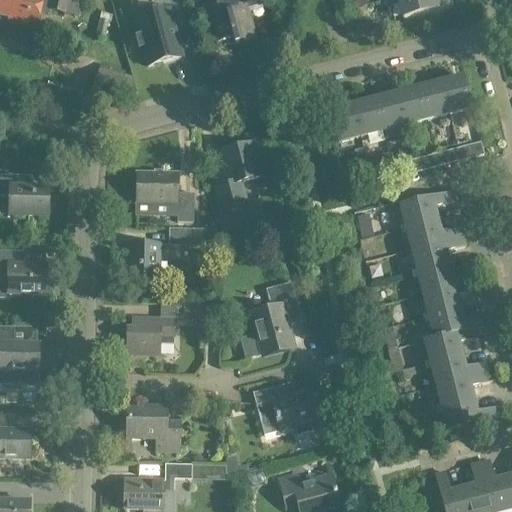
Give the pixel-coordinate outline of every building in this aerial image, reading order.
[(81,1),(77,0),(51,0),(52,1),(48,0),(0,0),(0,19),(10,22),(9,25),(38,32),(41,16),(49,18),(50,12),(77,18),(81,1)] [(220,0),(207,4),(218,44),(233,40),(235,46),(254,41),(247,12),(262,8),(259,0),(220,0)] [(395,0),(392,1),(393,5),(398,3),(403,22),(454,9),(451,0),(442,0),(431,3),(430,0),(395,0)] [(148,70),(183,60),(170,12),(135,21),(140,39),(135,40),(139,53),(143,52),(148,70)] [(100,74),(95,89),(118,96),(129,100),(135,81),(124,78),(126,74),(103,67),(100,74)] [(442,86),(450,117),(472,112),(464,80),(442,86)] [(49,86),(46,95),(80,103),(82,94),(49,86)] [(419,91),(428,123),(450,117),(442,86),(419,91)] [(397,97),(405,129),(428,123),(419,91),(397,97)] [(375,103),(383,135),(405,129),(397,97),(375,103)] [(352,109),(361,140),(383,135),(375,103),(352,109)] [(361,140),(352,109),(330,114),(338,146),(361,140)] [(474,161),(484,159),(481,146),(471,149),(474,161)] [(252,148),(221,156),(230,187),(215,192),(222,217),(247,210),(240,186),(261,180),(252,148)] [(369,173),(366,162),(363,151),(354,154),(360,175),(369,173)] [(446,155),(436,158),(439,170),(449,168),(446,155)] [(439,170),(436,158),(427,160),(430,173),(439,170)] [(392,169),(395,181),(405,179),(402,167),(392,169)] [(395,181),(392,169),(382,172),(385,184),(395,181)] [(137,176),(136,208),(136,220),(152,221),(152,208),(178,208),(178,226),(194,226),(194,197),(178,196),(178,177),(137,176)] [(49,192),(16,192),(16,179),(0,178),(0,199),(11,200),(10,219),(48,220),(49,192)] [(357,178),(347,181),(350,193),(360,191),(357,178)] [(406,231),(437,223),(434,212),(454,207),(451,196),(400,209),(406,231)] [(440,236),(437,223),(406,231),(412,254),(463,240),(460,231),(440,236)] [(217,234),(169,233),(169,249),(222,250),(217,234)] [(465,251),(463,240),(412,254),(417,276),(449,268),(446,256),(465,251)] [(129,248),(128,282),(158,283),(159,248),(129,248)] [(0,301),(9,302),(9,298),(47,299),(47,269),(30,268),(30,255),(0,254),(0,301)] [(452,280),(449,268),(417,276),(423,298),(474,285),(472,275),(452,280)] [(474,285),(423,298),(429,320),(460,312),(457,300),(477,295),(474,285)] [(256,336),(239,340),(244,361),(262,356),(262,358),(294,350),(287,325),(301,322),(291,286),(266,293),(272,314),(252,320),(256,336)] [(205,311),(185,310),(184,322),(205,323),(205,311)] [(463,324),(460,312),(429,320),(434,342),(425,344),(425,345),(486,329),(483,319),(463,324)] [(173,347),(174,343),(174,324),(132,322),(132,333),(127,333),(127,358),(160,359),(160,347),(173,347)] [(431,367),(462,359),(459,347),(478,342),(476,332),(486,330),(486,329),(425,345),(431,367)] [(40,345),(13,345),(13,330),(0,330),(0,375),(39,377),(40,345)] [(465,371),(462,359),(431,367),(437,389),(487,376),(484,366),(465,371)] [(442,412),(474,404),(470,391),(489,386),(487,376),(437,389),(442,412)] [(256,409),(261,429),(277,425),(280,434),(295,430),(297,439),(313,435),(311,426),(328,422),(320,391),(284,401),(281,389),(253,396),(256,409)] [(477,415),(474,404),(442,412),(448,434),(499,421),(496,410),(477,415)] [(128,442),(158,442),(158,455),(178,455),(179,425),(166,425),(166,409),(153,409),(153,412),(128,412),(128,442)] [(6,432),(6,417),(0,416),(0,462),(31,463),(31,432),(6,432)] [(491,511),(511,511),(511,498),(507,481),(495,484),(490,464),(480,467),(491,511)] [(491,511),(480,467),(470,469),(475,489),(463,492),(467,511),(491,511)] [(165,484),(125,482),(123,511),(170,511),(171,496),(171,484),(171,483),(192,483),(192,469),(165,468),(165,484)] [(443,511),(467,511),(463,492),(451,495),(446,476),(435,478),(443,511)] [(331,511),(340,510),(331,479),(301,488),(298,478),(278,483),(287,511),(298,509),(298,511),(331,511)]
